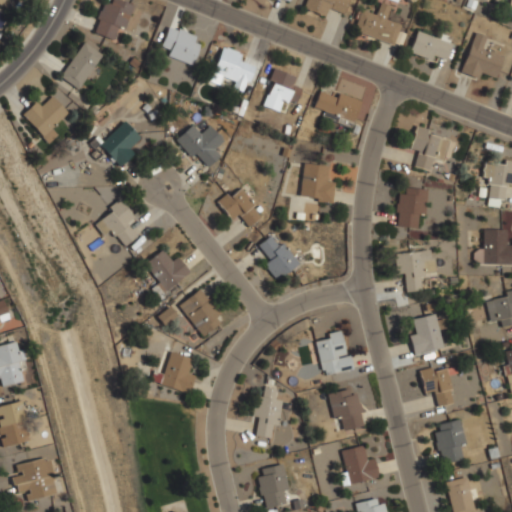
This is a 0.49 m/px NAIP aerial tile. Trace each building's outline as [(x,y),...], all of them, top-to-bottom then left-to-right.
[(118,42),(131,5),(117,0),(102,0),(90,32),(118,42)] [(304,0),(302,9),(324,16),(326,9),(343,14),(347,0),(304,0)] [(393,45),(399,24),(385,19),(389,6),(379,3),(376,14),(360,9),(353,32),(393,45)] [(166,56),(190,66),(198,45),(191,42),(194,35),(168,25),(160,44),(169,48),(166,56)] [(407,52),(429,60),(431,55),(444,60),(450,44),(416,31),(407,52)] [(459,72),(477,79),(479,72),(494,78),(502,56),(481,49),(485,36),(473,32),(459,72)] [(101,55),(81,42),(58,77),(78,90),(101,55)] [(239,63),(242,54),(221,46),(211,72),(242,85),(249,68),(239,63)] [(259,105),(279,112),(282,103),(293,107),(299,89),(291,86),(294,76),(272,69),(259,105)] [(360,100),(319,88),(312,109),(353,122),(360,100)] [(36,99),(19,115),(46,143),(55,134),(50,129),(67,112),(51,97),(42,106),(36,99)] [(97,146),(117,165),(141,140),(122,121),(97,146)] [(173,140),(202,171),(219,155),(212,148),(221,139),(206,123),(198,131),(191,123),(173,140)] [(447,140),(425,134),(427,129),(414,125),(407,148),(416,151),(412,167),(427,171),(431,158),(441,161),(447,140)] [(511,160),(504,161),(503,164),(482,163),(481,178),(487,178),(486,198),(503,199),(504,182),(511,182),(511,160)] [(331,203),(334,181),(324,180),(326,167),(302,163),(297,199),(331,203)] [(245,227),(260,219),(242,184),(215,199),(227,222),(239,215),(245,227)] [(416,228),(417,214),(424,214),(425,190),(397,189),(394,226),(416,228)] [(132,218),(118,201),(91,222),(102,236),(109,230),(122,245),(134,236),(125,224),(132,218)] [(505,230),(482,229),(481,250),(472,250),(472,263),(511,264),(511,245),(504,245),(505,230)] [(262,264),(275,281),(298,264),(280,240),(275,243),(269,235),(257,244),(269,259),(262,264)] [(157,283),(149,289),(156,298),(188,272),(174,254),(167,259),(159,250),(142,264),(157,283)] [(434,272),(433,259),(429,260),(428,250),(393,253),(395,274),(402,273),(404,292),(420,290),(419,274),(434,272)] [(201,337),(216,325),(210,318),(218,312),(199,288),(176,306),(201,337)] [(484,301),(488,322),(499,320),(500,327),(511,324),(511,289),(504,291),(505,296),(484,301)] [(0,322),(8,320),(2,300),(0,300),(0,322)] [(442,347),(433,313),(410,319),(414,334),(407,336),(412,356),(442,347)] [(350,370),(343,331),(313,337),(320,376),(350,370)] [(0,386),(23,381),(14,342),(0,344),(0,386)] [(511,392),(511,350),(503,352),(505,364),(502,364),(508,393),(511,392)] [(185,370),(188,356),(166,352),(160,387),(188,393),(193,371),(185,370)] [(453,402),(444,368),(431,372),(429,367),(417,371),(423,394),(431,392),(436,407),(453,402)] [(282,400),(273,399),(274,389),(263,387),(261,398),(253,397),(250,417),(256,418),(253,437),(267,439),(267,445),(275,447),(282,400)] [(333,426),(341,424),(342,431),(363,427),(355,387),(326,393),(333,426)] [(28,440),(18,401),(0,405),(0,443),(1,447),(28,440)] [(436,424),(438,431),(432,432),(440,464),(462,458),(458,443),(464,442),(458,419),(436,424)] [(373,456),(362,458),(360,446),(340,449),(344,474),(338,475),(340,485),(376,479),(373,456)] [(55,494),(48,457),(14,465),(16,474),(11,476),(14,493),(24,491),(26,500),(55,494)] [(253,471),(263,509),(282,504),(280,495),(288,492),(281,464),(253,471)] [(449,511),(472,511),(467,477),(445,480),(449,511)] [(384,511),(382,503),(376,505),(375,498),(352,503),(354,511),(384,511)]
